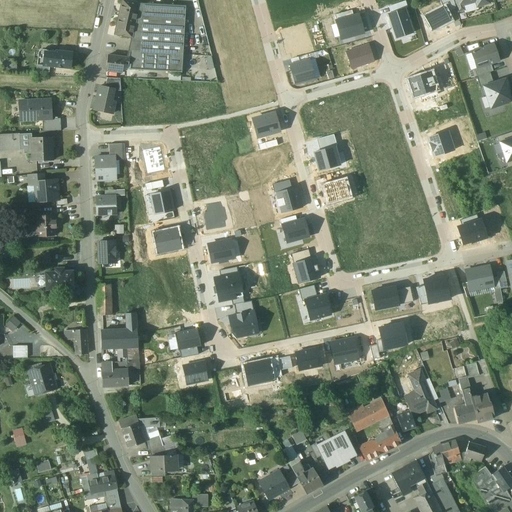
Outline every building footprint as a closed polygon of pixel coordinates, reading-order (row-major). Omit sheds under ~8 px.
[(455,9),(452,0),(438,0),(443,7),(446,14),(455,9)] [(460,0),(452,0),(455,9),(457,13),(464,10),(462,6),(460,0)] [(138,4),(122,1),(118,17),(125,18),(126,14),(137,17),(138,4)] [(388,7),(390,14),(404,9),(407,8),(405,1),(388,7)] [(185,7),(138,4),(137,17),(132,39),(131,39),(128,52),(183,55),(185,7)] [(443,7),(423,17),(431,31),(450,21),(446,14),(443,7)] [(387,15),(395,39),(412,34),(404,9),(390,14),(387,15)] [(352,16),(351,10),(333,15),(335,21),(352,16)] [(137,17),(126,14),(125,18),(118,17),(114,35),(131,39),(132,39),(137,17)] [(352,16),(335,21),(340,40),(362,33),(357,15),(352,16)] [(347,52),(346,52),(351,68),(373,61),(368,45),(347,52)] [(493,45),(471,52),(476,69),(490,64),(498,62),(493,45)] [(454,49),(458,57),(463,55),(459,47),(454,49)] [(55,54),(44,53),(43,65),(43,66),(49,66),(69,69),(71,53),(55,51),(55,54)] [(183,55),(128,52),(127,58),(132,59),(131,65),(130,70),(181,73),(183,55)] [(298,58),(299,63),(309,61),(310,60),(309,55),(298,58)] [(127,58),(108,56),(106,71),(122,73),(123,64),(131,65),(132,59),(127,58)] [(299,63),(289,66),(295,84),(314,79),(309,61),(299,63)] [(492,72),(490,64),(476,69),(469,72),(471,79),(476,77),(489,73),(492,72)] [(43,65),(36,65),(36,72),(48,73),(49,66),(43,66),(43,65)] [(413,96),(436,89),(431,72),(417,77),(417,78),(408,81),(413,96)] [(489,73),(476,77),(480,89),(484,87),(493,84),(489,73)] [(119,79),(107,78),(104,88),(113,90),(120,92),(119,79)] [(493,84),(484,87),(490,108),(511,101),(504,81),(493,84)] [(104,88),(99,87),(93,110),(112,114),(114,103),(111,102),(113,90),(104,88)] [(50,100),(19,102),(20,121),(42,120),(51,119),(50,100)] [(280,132),(275,114),(252,120),(257,138),(280,132)] [(51,119),(42,120),(43,132),(60,131),(60,119),(51,119)] [(446,132),(427,138),(434,158),(453,151),(446,132)] [(511,132),(497,138),(499,144),(511,139),(511,132)] [(19,134),(0,135),(0,149),(20,148),(19,134)] [(333,135),(316,140),(319,151),(334,147),(336,147),(333,135)] [(53,138),(31,139),(32,162),(51,161),(50,147),(53,147),(53,138)] [(511,139),(499,144),(506,162),(511,159),(511,139)] [(258,145),(259,150),(277,146),(275,141),(258,145)] [(124,144),(108,144),(109,157),(115,157),(115,161),(125,161),(124,144)] [(334,147),(319,151),(313,153),(318,172),(339,166),(334,147)] [(115,161),(115,157),(109,157),(95,157),(96,180),(116,180),(115,161)] [(44,174),(28,175),(29,186),(35,186),(34,182),(35,182),(44,181),(44,174)] [(44,181),(35,182),(34,182),(35,186),(36,202),(55,200),(58,200),(56,180),(44,181)] [(290,189),(288,180),(272,185),(274,194),(290,189)] [(161,181),(144,184),(145,192),(163,188),(161,181)] [(302,208),(296,187),(290,189),(274,194),(280,214),(302,208)] [(173,211),(169,192),(150,196),(153,215),(173,211)] [(105,197),(96,197),(97,215),(115,215),(114,197),(105,197)] [(207,230),(224,226),(222,219),(226,218),(224,210),(221,211),(219,203),(202,207),(207,230)] [(29,209),(16,211),(17,218),(29,216),(29,209)] [(460,220),(461,226),(478,221),(476,215),(460,220)] [(53,216),(36,217),(37,226),(34,226),(34,237),(37,236),(37,237),(54,236),(53,216)] [(304,220),(282,226),(286,242),(309,236),(304,220)] [(461,226),(457,227),(463,244),(471,241),(471,242),(485,238),(480,220),(478,221),(461,226)] [(34,226),(20,227),(20,239),(35,238),(35,237),(37,237),(37,236),(34,237),(34,226)] [(230,240),(207,245),(211,264),(234,260),(230,240)] [(114,241),(98,242),(99,264),(115,263),(114,241)] [(311,259),(308,250),(290,255),(293,264),(311,259)] [(311,259),(293,264),(298,284),(319,278),(317,271),(318,271),(316,265),(315,265),(313,258),(311,259)] [(489,267),(465,272),(468,291),(493,287),(491,279),(489,267)] [(218,271),(220,277),(237,274),(236,268),(218,271)] [(72,272),(63,273),(63,269),(55,270),(55,273),(56,289),(62,289),(73,288),(73,287),(75,286),(75,281),(72,280),(72,272)] [(498,278),(500,289),(507,288),(504,272),(497,273),(498,278)] [(55,273),(45,273),(46,289),(56,289),(55,273)] [(220,277),(214,279),(219,302),(230,299),(242,297),(237,274),(220,277)] [(423,281),(424,286),(428,302),(449,298),(445,276),(423,281)] [(498,278),(491,279),(493,287),(495,301),(502,300),(500,289),(498,278)] [(110,285),(97,286),(98,316),(111,316),(110,285)] [(314,286),(298,290),(301,301),(305,300),(317,297),(314,286)] [(416,288),(420,304),(428,302),(424,286),(416,288)] [(379,289),(371,291),(375,310),(398,305),(395,290),(394,287),(380,290),(379,289)] [(395,290),(398,305),(412,302),(409,287),(395,290)] [(325,295),(317,297),(305,300),(310,320),(330,315),(325,295)] [(232,305),(234,305),(244,303),(242,297),(230,299),(232,305)] [(253,312),(251,301),(244,303),(234,305),(236,315),(253,312)] [(257,333),(253,312),(236,315),(229,317),(232,334),(237,338),(257,333)] [(137,345),(135,314),(125,315),(126,330),(100,331),(101,349),(118,349),(124,349),(124,347),(127,347),(134,347),(135,356),(138,356),(137,345)] [(13,317),(6,326),(12,331),(19,323),(13,317)] [(403,325),(380,330),(381,339),(383,348),(406,344),(403,325)] [(180,350),(197,347),(201,346),(197,329),(174,334),(178,351),(180,350)] [(85,330),(66,332),(66,336),(64,336),(65,340),(73,340),(75,355),(87,354),(85,330)] [(334,363),(358,359),(354,339),(330,344),(334,363)] [(384,351),(383,348),(381,339),(375,341),(376,344),(378,352),(384,351)] [(369,346),(372,358),(379,357),(378,352),(376,344),(369,346)] [(27,346),(12,346),(13,358),(27,358),(27,346)] [(124,349),(118,349),(119,363),(119,370),(127,370),(127,347),(124,347),(124,349)] [(134,347),(127,347),(127,370),(139,369),(138,356),(135,356),(134,347)] [(180,350),(181,359),(198,355),(197,347),(180,350)] [(317,348),(295,352),(298,370),(321,366),(317,348)] [(289,357),(278,359),(280,371),(291,369),(289,357)] [(278,359),(277,358),(269,360),(273,378),(281,376),(280,371),(278,359)] [(243,365),(246,385),(271,380),(267,360),(243,365)] [(182,367),(186,385),(207,381),(203,362),(182,367)] [(119,363),(101,363),(101,371),(119,370),(119,363)] [(475,363),(462,367),(466,379),(478,376),(475,363)] [(48,364),(28,370),(35,395),(56,389),(48,364)] [(119,370),(101,371),(102,387),(115,387),(115,379),(119,379),(119,370)] [(127,370),(119,370),(119,379),(115,379),(115,387),(128,386),(127,370)] [(424,381),(419,371),(408,375),(415,392),(403,397),(409,412),(410,412),(411,416),(426,409),(427,412),(435,409),(424,381)] [(434,392),(429,379),(424,381),(432,401),(437,398),(434,392)] [(446,389),(434,392),(437,398),(439,403),(450,399),(446,389)] [(468,389),(461,391),(465,406),(472,405),(471,399),(468,389)] [(394,398),(391,392),(385,395),(389,401),(394,398)] [(487,395),(471,399),(472,405),(476,420),(476,423),(494,418),(490,403),(489,403),(487,395)] [(381,401),(358,412),(356,409),(348,413),(356,431),(378,419),(388,415),(381,401)] [(465,406),(454,409),(458,424),(476,420),(472,405),(465,406)] [(409,412),(396,416),(402,432),(415,427),(411,416),(410,412),(409,412)] [(135,415),(119,421),(121,429),(138,423),(137,420),(135,415)] [(388,415),(378,419),(381,424),(379,424),(384,436),(395,431),(388,415)] [(155,418),(137,420),(138,423),(139,428),(156,427),(155,418)] [(138,423),(121,429),(128,448),(144,442),(145,442),(144,441),(139,428),(138,423)] [(342,432),(347,441),(353,438),(348,428),(342,431),(342,432)] [(291,435),(295,444),(306,440),(302,430),(291,435)] [(385,436),(382,437),(381,435),(371,441),(372,442),(359,448),(365,460),(378,455),(400,443),(395,431),(384,436),(385,436)] [(342,432),(330,439),(342,463),(355,457),(347,441),(342,432)] [(160,436),(144,441),(145,442),(144,442),(147,451),(149,450),(163,446),(160,436)] [(329,470),(342,463),(330,439),(316,445),(322,456),(329,470)] [(455,441),(432,448),(434,455),(428,456),(432,470),(436,481),(440,479),(442,478),(440,474),(447,472),(444,465),(442,459),(458,454),(459,454),(455,441)] [(485,448),(468,443),(465,452),(464,456),(464,457),(480,462),(485,448)] [(316,459),(322,456),(316,445),(316,444),(310,447),(316,459)] [(163,446),(149,450),(151,456),(166,455),(163,446)] [(83,450),(75,452),(78,463),(86,461),(83,450)] [(95,451),(84,453),(86,460),(93,459),(97,458),(95,451)] [(458,454),(442,459),(444,465),(460,460),(458,454)] [(151,456),(152,471),(165,470),(177,470),(176,455),(166,455),(151,456)] [(300,466),(294,455),(286,460),(293,471),(296,477),(296,478),(303,473),(299,467),(300,466)] [(93,459),(86,460),(89,475),(96,474),(93,459)] [(416,462),(391,474),(402,496),(410,491),(407,485),(414,482),(423,477),(421,473),(416,462)] [(48,463),(36,466),(38,473),(50,470),(48,463)] [(475,473),(470,477),(490,511),(511,511),(511,501),(506,490),(503,492),(490,476),(491,475),(485,467),(475,473)] [(491,475),(490,476),(503,492),(506,490),(511,485),(511,481),(502,467),(491,475)] [(303,473),(296,478),(299,483),(306,494),(322,485),(312,468),(303,473)] [(472,468),(461,473),(464,480),(470,477),(475,473),(472,468)] [(283,479),(279,470),(270,475),(271,477),(259,483),(268,500),(289,489),(283,479)] [(432,470),(421,473),(423,477),(426,483),(436,481),(432,470)] [(12,482),(21,481),(19,471),(11,472),(12,482)] [(293,471),(287,475),(288,476),(283,479),(289,489),(299,483),(296,478),(296,477),(293,471)] [(108,473),(103,474),(104,478),(97,479),(99,492),(103,491),(116,488),(114,476),(109,477),(108,473)] [(89,475),(81,477),(84,495),(99,492),(97,479),(96,474),(89,475)] [(423,477),(414,482),(421,495),(430,491),(426,483),(423,477)] [(455,511),(440,479),(436,481),(426,483),(430,491),(440,511),(455,511)] [(116,488),(103,491),(107,510),(107,511),(119,508),(116,488)] [(365,491),(353,497),(360,511),(371,511),(370,508),(373,507),(365,491)] [(440,511),(430,491),(421,495),(414,499),(421,511),(440,511)] [(207,495),(192,495),(192,501),(192,505),(195,505),(195,507),(207,507),(207,495)] [(230,497),(223,500),(227,511),(235,509),(230,497)] [(179,500),(178,500),(178,511),(192,511),(192,505),(192,501),(179,500)] [(256,511),(253,502),(236,508),(237,511),(256,511)]
